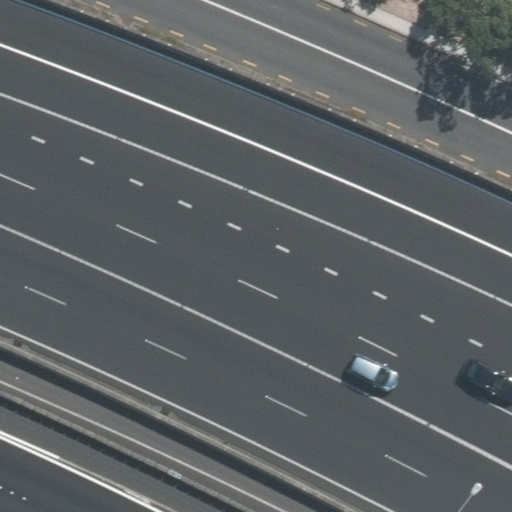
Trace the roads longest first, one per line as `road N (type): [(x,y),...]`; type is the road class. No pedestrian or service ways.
road 1 (motorway): [(0,221),(368,382)]
road 2 (residential): [(195,0),(511,134)]
road 3 (motorway): [(250,511),(0,409)]
road 4 (motorway): [(368,382),(511,462)]
road 5 (motorway): [(368,382),(511,418)]
